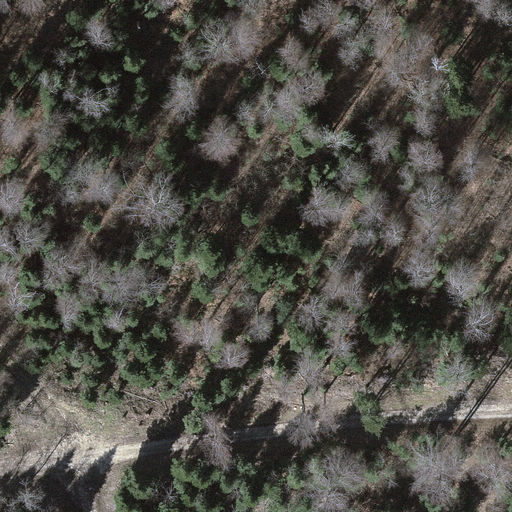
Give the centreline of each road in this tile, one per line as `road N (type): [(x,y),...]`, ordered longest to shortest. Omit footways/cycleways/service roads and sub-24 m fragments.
road 1 (track): [(511,415),(262,430),(0,459)]
road 2 (track): [(0,370),(52,414),(74,449),(92,511)]
